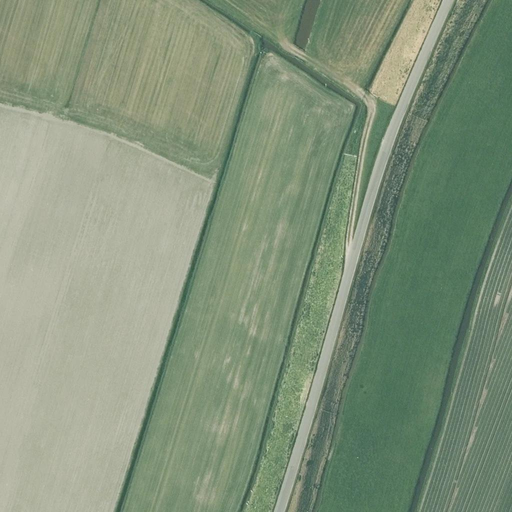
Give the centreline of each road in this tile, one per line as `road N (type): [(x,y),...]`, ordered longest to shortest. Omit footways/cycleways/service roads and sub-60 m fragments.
road 1 (unclassified): [(277,511),(386,150),(449,0)]
road 2 (track): [(286,46),(368,100),(350,269)]
